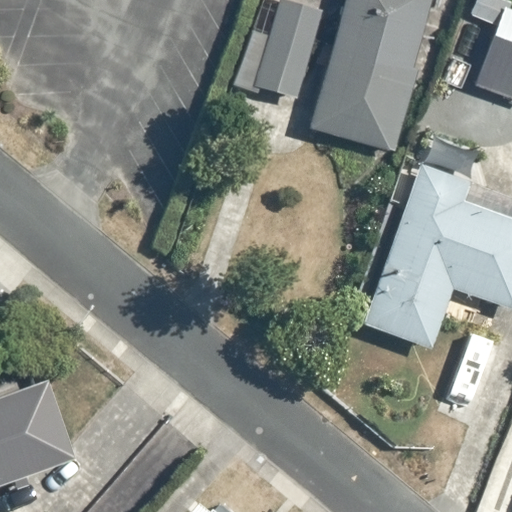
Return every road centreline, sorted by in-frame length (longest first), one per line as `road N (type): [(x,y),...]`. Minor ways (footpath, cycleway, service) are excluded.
road 1 (residential): [(379,511),(0,201)]
road 2 (unknown): [(135,0),(58,248)]
